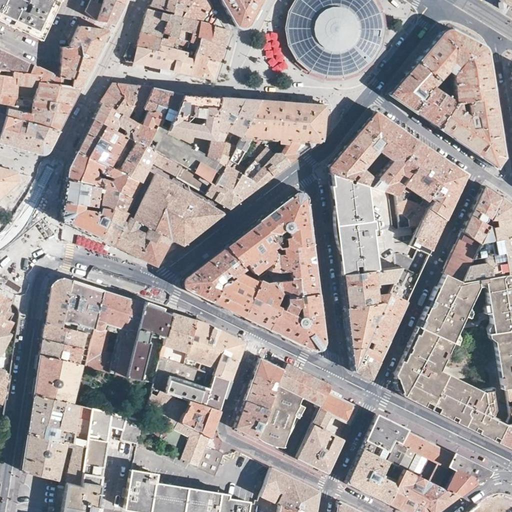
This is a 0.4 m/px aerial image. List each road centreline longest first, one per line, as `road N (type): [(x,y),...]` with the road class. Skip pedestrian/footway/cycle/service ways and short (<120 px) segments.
road 1 (residential): [(172,291),(41,266),(0,511)]
road 2 (residential): [(375,390),(477,169)]
road 3 (residential): [(258,332),(225,435),(329,486)]
road 4 (residential): [(323,364),(335,344),(314,176),(306,165)]
road 5 (residential): [(172,291),(163,276),(177,262),(306,165)]
road 6 (residential): [(511,458),(375,390)]
road 7 (residential): [(369,95),(477,169)]
